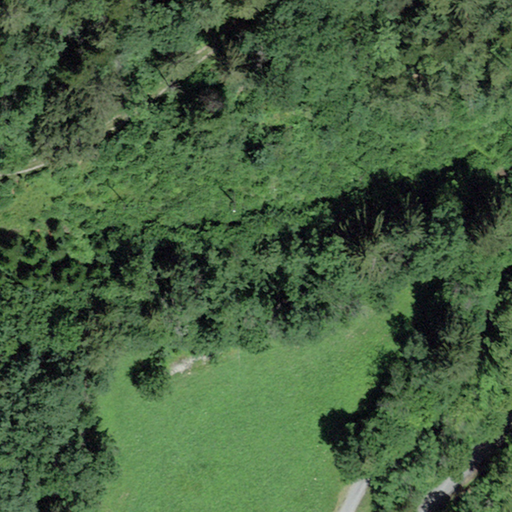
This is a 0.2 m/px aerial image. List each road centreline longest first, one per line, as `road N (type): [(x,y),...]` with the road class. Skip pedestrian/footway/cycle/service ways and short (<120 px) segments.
road 1 (residential): [(345,511),(380,452),(435,394),(466,346),(511,223)]
road 2 (track): [(0,174),(69,151),(205,74),(260,0)]
road 3 (residential): [(511,387),(491,434),(423,511)]
